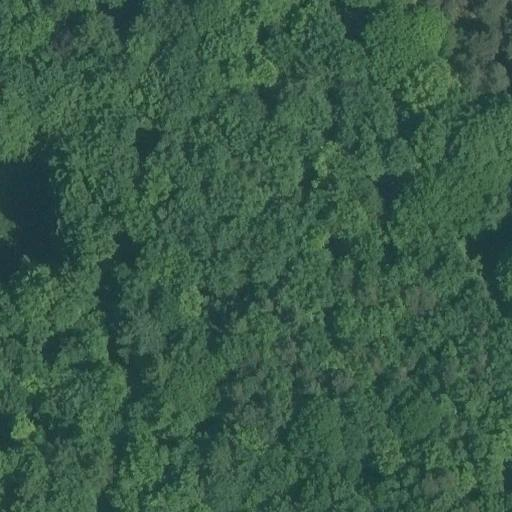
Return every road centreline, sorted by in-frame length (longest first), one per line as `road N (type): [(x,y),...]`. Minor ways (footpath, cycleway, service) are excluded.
road 1 (track): [(0,419),(511,141)]
road 2 (track): [(314,0),(511,354)]
